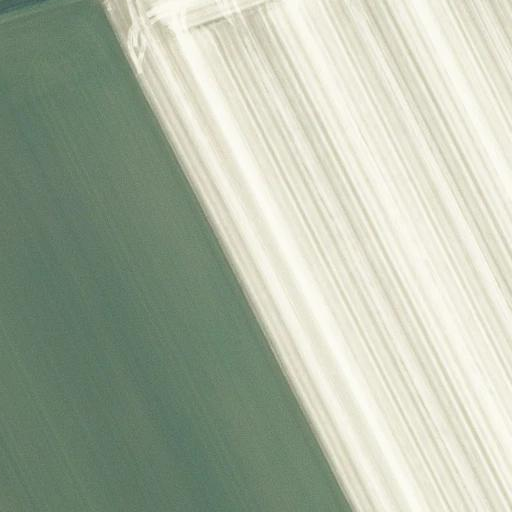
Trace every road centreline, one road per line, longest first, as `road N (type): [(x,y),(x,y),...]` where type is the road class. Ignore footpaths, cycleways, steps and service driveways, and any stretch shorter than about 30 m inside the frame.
road 1 (track): [(397,511),(117,0)]
road 2 (track): [(261,511),(43,72),(0,81)]
